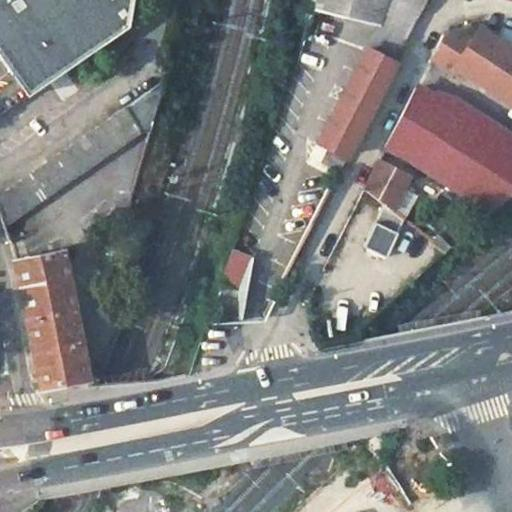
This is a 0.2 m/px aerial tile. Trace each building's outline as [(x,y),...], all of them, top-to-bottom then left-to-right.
[(0,0),(0,61),(24,95),(125,24),(128,0),(0,0)] [(311,0),(310,8),(375,24),(387,0),(311,0)] [(387,0),(375,24),(364,45),(392,60),(423,0),(387,0)] [(511,55),(492,42),(466,25),(456,30),(451,28),(445,31),(441,34),(428,59),(445,71),(449,67),(511,109),(511,151),(511,153),(511,55)] [(492,42),(511,55),(511,36),(498,33),(492,42)] [(316,138),(326,144),(345,153),(392,60),(364,45),(316,138)] [(394,125),(384,144),(489,209),(511,188),(511,162),(504,157),(508,150),(461,121),(463,116),(414,85),(394,125)] [(146,135),(158,86),(155,86),(0,192),(0,226),(0,228),(136,133),(146,135)] [(345,153),(326,144),(318,159),(337,169),(345,153)] [(398,197),(409,176),(376,159),(360,191),(379,206),(399,222),(408,205),(398,197)] [(379,206),(358,247),(379,258),(399,222),(379,206)] [(123,213),(114,215),(116,229),(135,226),(132,213),(128,213),(123,213)] [(235,321),(233,291),(244,257),(226,250),(209,300),(211,302),(212,323),(224,322),(235,321)] [(58,251),(11,261),(38,388),(84,380),(58,251)] [(166,482),(182,479),(181,470),(164,473),(166,482)]
